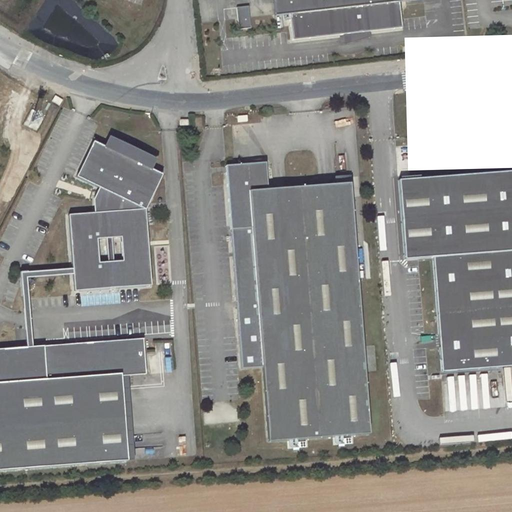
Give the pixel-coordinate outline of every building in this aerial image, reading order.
[(340,36),(346,36),(347,42),(359,39),(359,34),(365,34),(402,30),(401,22),(399,4),(423,2),(422,0),(271,0),(273,17),(288,16),(290,35),(291,41),(340,36)] [(247,7),(235,8),(238,30),(250,29),(247,7)] [(346,36),(340,36),(341,46),(366,39),(365,34),(359,34),(359,39),(347,42),(346,36)] [(52,98),(50,103),(58,107),(60,102),(52,98)] [(26,125),(36,131),(42,121),(32,115),(26,125)] [(152,171),(156,163),(111,141),(107,149),(152,171)] [(78,179),(97,188),(92,200),(93,214),(67,216),(71,270),(71,274),(72,292),(149,286),(144,211),(160,175),(152,171),(107,149),(95,143),(78,179)] [(239,373),(261,371),(267,446),(368,438),(355,250),(350,186),(338,187),(268,193),(266,193),(265,172),(255,173),(255,166),(247,167),(247,173),(226,175),(239,373)] [(266,166),(255,166),(255,173),(265,172),(266,193),(268,193),(266,166)] [(247,167),(226,169),(226,175),(247,173),(247,167)] [(511,174),(399,183),(404,262),(416,261),(433,260),(441,374),(511,368),(511,174)] [(349,179),(338,180),(338,187),(350,186),(349,179)] [(156,258),(168,258),(168,245),(156,245),(156,258)] [(25,350),(30,350),(27,310),(26,299),(24,278),(71,274),(71,270),(19,273),(25,350)] [(0,351),(0,473),(125,464),(125,462),(118,379),(125,378),(144,377),(141,342),(30,350),(25,350),(0,351)] [(132,462),(125,378),(118,379),(125,462),(132,462)]
